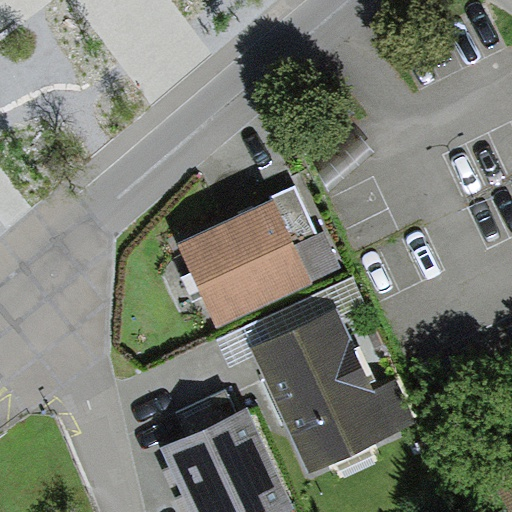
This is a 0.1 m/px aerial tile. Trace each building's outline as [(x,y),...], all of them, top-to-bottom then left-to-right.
[(62,96),(115,56),(77,6),(24,45),(62,96)] [(272,198),(274,202),(293,246),(317,235),(296,187),(272,198)] [(274,202),(179,246),(217,328),(343,270),(324,230),(317,235),(293,246),(274,202)] [(335,309),(253,347),(310,470),(416,421),(396,380),(373,391),(335,309)] [(178,411),(191,438),(238,415),(225,389),(178,411)] [(164,450),(192,511),(287,511),(292,510),(247,412),(238,415),(191,438),(164,450)]
